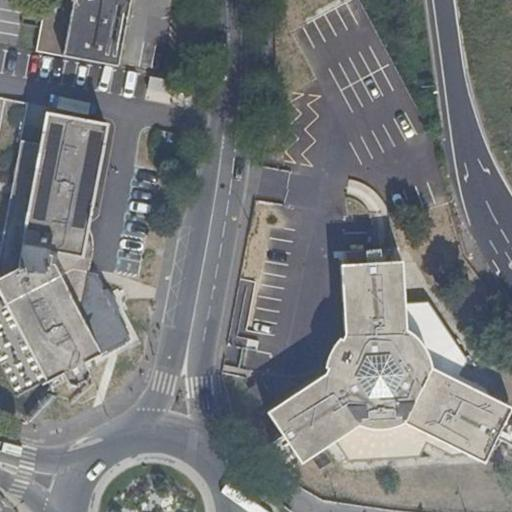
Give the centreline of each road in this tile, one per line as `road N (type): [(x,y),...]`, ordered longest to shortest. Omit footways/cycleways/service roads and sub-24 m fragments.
road 1 (tertiary): [(227,0),(224,131),(192,325)]
road 2 (motorway): [(444,0),(480,184)]
road 3 (tertiary): [(226,476),(207,425),(203,348),(192,325)]
road 4 (tertiary): [(192,325),(175,340),(155,405),(132,431)]
